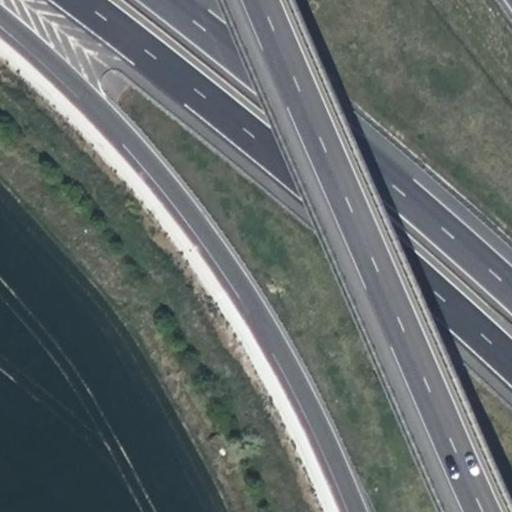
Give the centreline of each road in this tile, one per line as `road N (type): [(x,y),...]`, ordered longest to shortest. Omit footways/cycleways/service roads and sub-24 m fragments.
road 1 (motorway): [(0,14),(128,125),(224,250),(314,402),(360,511)]
road 2 (motorway): [(84,0),(334,192),(511,356)]
road 3 (motorway): [(266,0),(485,511)]
road 4 (motorway): [(511,285),(181,0)]
